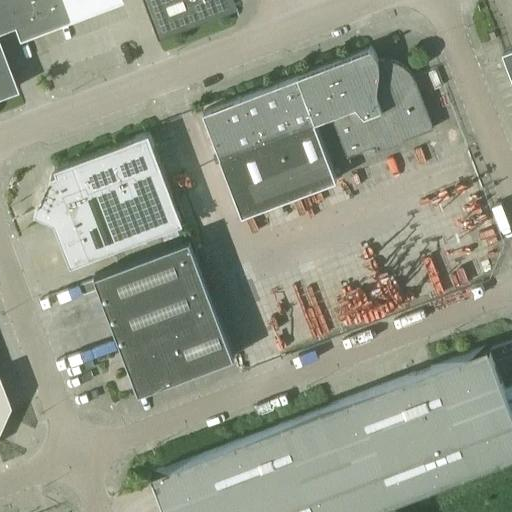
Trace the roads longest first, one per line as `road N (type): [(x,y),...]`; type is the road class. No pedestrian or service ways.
road 1 (unclassified): [(77,457),(511,292)]
road 2 (unclassified): [(0,140),(289,31)]
road 3 (unclassified): [(77,457),(0,247)]
road 4 (unclassified): [(511,205),(435,0)]
